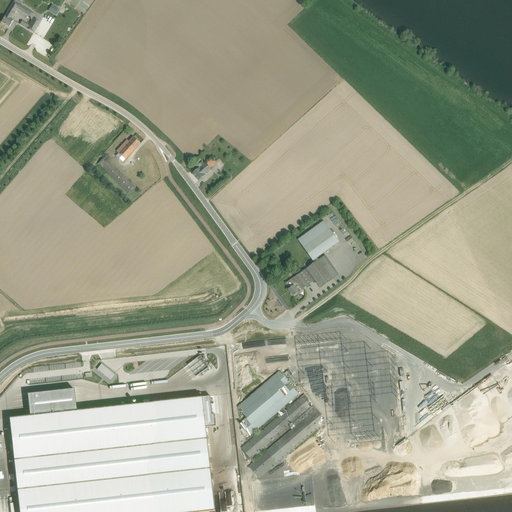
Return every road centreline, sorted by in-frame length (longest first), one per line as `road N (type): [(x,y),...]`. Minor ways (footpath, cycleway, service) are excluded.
road 1 (unknown): [(286,459),(257,478),(240,457),(206,440),(204,429),(307,340),(381,443)]
road 2 (tertiary): [(234,243),(139,124),(0,40)]
road 3 (track): [(292,322),(511,159)]
road 4 (tertiary): [(248,310),(217,333),(44,352),(0,378)]
road 5 (unknown): [(397,464),(395,474),(335,497),(226,511)]
road 6 (unknown): [(381,443),(511,350)]
